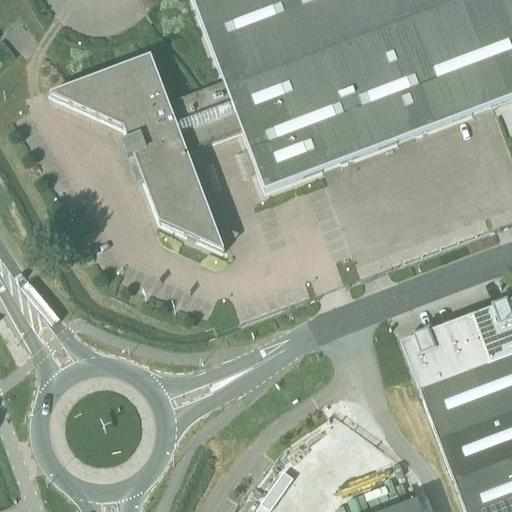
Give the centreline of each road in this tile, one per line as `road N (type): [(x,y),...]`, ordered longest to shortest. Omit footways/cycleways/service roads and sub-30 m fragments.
road 1 (unclassified): [(211,511),(252,454),(298,414),(362,377)]
road 2 (unclassified): [(341,322),(511,264)]
road 3 (unclassified): [(444,511),(362,377)]
road 4 (primary): [(88,369),(0,256)]
road 5 (primary): [(0,275),(52,394)]
road 6 (primary): [(52,394),(42,412),(43,453),(53,471),(88,492)]
